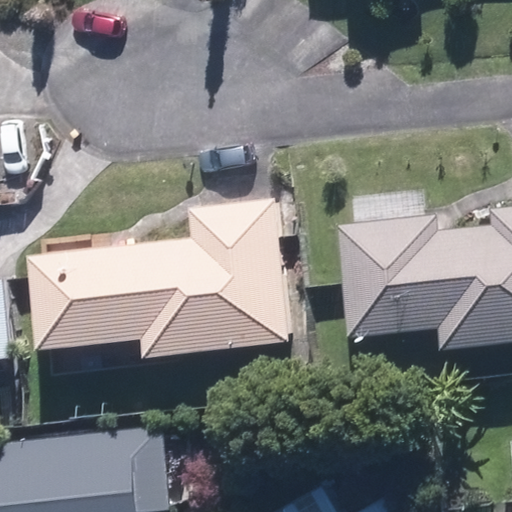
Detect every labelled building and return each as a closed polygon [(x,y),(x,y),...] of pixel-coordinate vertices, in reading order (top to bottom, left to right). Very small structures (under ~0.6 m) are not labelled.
[(294,343),(283,230),(280,202),(200,210),(203,239),(41,256),(50,349),(154,339),(156,357),(294,343)] [(511,207),(497,209),(499,228),(446,233),(445,218),(351,227),(361,338),(450,329),(452,349),(511,343),(511,207)] [(0,281),(0,360),(20,357),(11,280),(0,281)] [(156,511),(155,504),(184,502),(175,422),(0,440),(0,511),(156,511)] [(405,511),(397,497),(370,511),(340,511),(328,491),(292,511),(405,511)]
